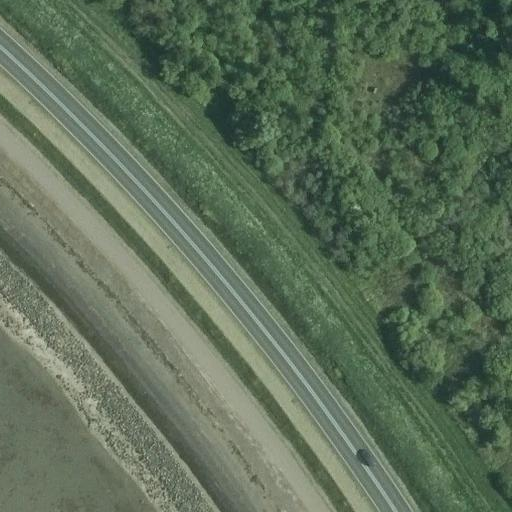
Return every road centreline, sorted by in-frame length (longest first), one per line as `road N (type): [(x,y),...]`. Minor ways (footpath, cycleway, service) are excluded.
road 1 (trunk): [(394,511),(197,250),(0,46)]
road 2 (unclassified): [(314,511),(254,418),(0,135)]
